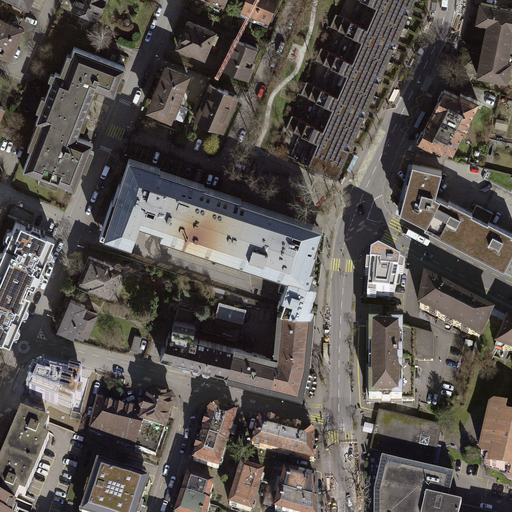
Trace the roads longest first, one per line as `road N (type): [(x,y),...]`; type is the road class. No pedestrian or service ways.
road 1 (residential): [(114,131),(215,165),(294,0)]
road 2 (tertiary): [(447,0),(433,50),(355,214)]
road 3 (tertiary): [(355,214),(342,265),(339,415)]
road 4 (residential): [(25,344),(195,386)]
road 5 (residential): [(355,214),(511,293)]
road 6 (residential): [(195,386),(339,415)]
road 7 (residential): [(168,0),(114,131)]
road 8 (residential): [(155,511),(195,386)]
road 9 (residential): [(75,223),(25,344)]
